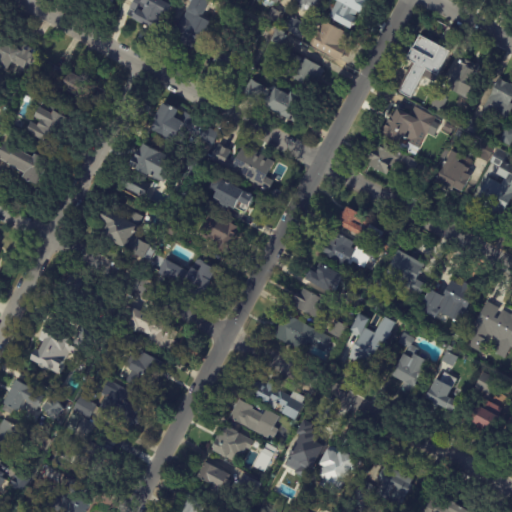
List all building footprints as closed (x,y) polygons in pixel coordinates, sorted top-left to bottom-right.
[(159,0),(161,1),(161,0),(166,0),(174,4),(173,7),(171,6),(165,17),(163,16),(160,22),(163,23),(158,33),(128,16),(136,0),(159,0)] [(208,0),(200,17),(210,23),(195,51),(179,42),(183,35),(174,31),(185,12),(184,12),(190,0),(208,0)] [(317,0),(314,7),(309,3),(306,8),(293,1),(293,0),(317,0)] [(358,14),(355,19),(357,20),(351,31),(334,22),(334,21),(330,19),(339,3),(333,0),(368,0),(361,15),(358,14)] [(275,9),(282,13),(277,23),(267,18),(272,8),(275,9)] [(318,14),(322,16),(316,27),(311,24),(317,14),(318,14)] [(260,25),(253,39),(243,34),(254,15),(262,20),(259,25),(260,25)] [(293,16),(295,17),(296,20),(308,26),(301,39),(282,29),(289,16),(291,18),(292,15),(293,16)] [(323,21),(350,35),(345,44),(346,44),(344,46),(347,48),(339,62),(311,47),(312,46),(309,44),(322,20),(323,21)] [(287,34),(280,47),(267,40),(274,28),(287,34)] [(437,44),(451,52),(438,76),(427,70),(411,99),(400,93),(416,64),(407,59),(413,48),(413,49),(421,35),(437,44)] [(0,40),(21,51),(24,45),(37,52),(30,65),(27,63),(24,70),(12,64),(8,71),(0,66),(0,40)] [(247,50),(242,59),(240,57),(238,60),(244,63),(240,70),(234,67),(232,70),(225,66),(224,69),(213,63),(219,52),(223,53),(225,51),(229,53),(234,44),(247,50)] [(295,55),(303,59),(304,58),(320,67),(319,69),(323,71),(313,90),(278,71),(289,51),(295,55)] [(476,65),(479,67),(474,76),(471,74),(468,81),(475,85),(468,98),(450,89),(454,81),(450,79),(462,58),(476,65)] [(54,69),(66,75),(68,72),(84,81),(76,96),(44,80),(50,67),(54,69)] [(500,79),(511,85),(511,100),(510,104),(511,104),(511,107),(506,119),(492,111),(491,113),(483,109),(494,88),(493,87),(498,78),(500,79)] [(264,87),(262,89),(271,94),(274,88),(288,96),(290,92),(303,99),(297,109),(301,111),(294,124),(263,107),(264,105),(262,104),(265,97),(260,94),(256,101),(243,93),(250,80),(264,87)] [(436,94),(447,99),(441,110),(439,109),(437,113),(430,109),(432,105),(430,104),(436,93),(436,94)] [(49,104),(73,117),(62,139),(57,136),(52,145),(26,132),(31,123),(32,123),(35,118),(32,117),(37,107),(44,111),(48,104),(49,104)] [(176,110),(172,118),(180,122),(184,113),(196,119),(194,121),(218,133),(211,147),(186,134),(181,146),(148,129),(160,104),(166,106),(166,105),(176,110)] [(416,108),(436,118),(426,138),(424,137),(418,149),(408,144),(410,141),(402,136),(397,146),(381,138),(383,135),(381,134),(391,115),(393,116),(397,109),(410,116),(415,107),(416,108)] [(449,117),(454,108),(464,113),(459,123),(449,117)] [(472,118),(483,124),(476,136),(464,129),(471,118),(472,118)] [(446,123),(456,128),(452,135),(442,130),(446,123)] [(511,143),(510,147),(499,140),(506,127),(511,130),(511,143)] [(487,163),(476,157),(478,153),(474,150),(479,140),(495,148),(487,163)] [(23,177),(25,174),(8,165),(8,164),(0,159),(0,154),(6,143),(16,149),(16,150),(33,159),(35,156),(47,163),(35,186),(22,179),(23,177)] [(411,175),(399,170),(401,167),(398,166),(396,170),(392,168),(388,177),(368,167),(370,161),(367,160),(373,149),(376,151),(379,143),(418,161),(411,175)] [(163,183),(147,175),(144,181),(151,184),(143,199),(118,185),(126,171),(132,174),(134,170),(128,167),(138,149),(139,150),(142,144),(175,162),(163,183)] [(220,146),(230,151),(226,161),(233,164),(243,145),(274,162),(260,188),(209,160),(218,145),(220,146)] [(478,204),(475,202),(488,178),(501,185),(504,179),(496,174),(500,168),(490,162),(498,149),(509,155),(505,162),(511,166),(511,198),(500,219),(497,217),(495,220),(486,215),(489,210),(478,204)] [(469,169),(466,174),(470,176),(462,192),(453,188),(450,194),(435,186),(437,183),(435,182),(451,151),(461,156),(457,162),(464,166),(464,167),(469,169)] [(195,169),(189,180),(178,174),(188,155),(199,161),(195,169)] [(423,182),(414,178),(421,164),(430,169),(423,182)] [(206,190),(211,192),(205,204),(194,198),(199,186),(206,190)] [(239,191),(254,199),(246,215),(231,207),(230,209),(222,205),(231,187),(239,191)] [(368,219),(365,226),(353,221),(352,223),(362,229),(358,236),(336,225),(340,218),(339,217),(341,212),(343,213),(346,208),(368,219)] [(142,218),(133,236),(137,238),(137,239),(156,250),(149,261),(143,258),(142,259),(102,237),(105,231),(103,230),(107,224),(99,220),(105,209),(127,221),(132,212),(142,218)] [(235,235),(226,253),(217,248),(219,243),(208,237),(206,240),(198,235),(209,214),(238,230),(235,235)] [(182,228),(176,239),(166,234),(172,223),(182,228)] [(380,232),(382,233),(376,243),(363,236),(369,226),(380,232)] [(367,246),(377,251),(373,260),(369,258),(364,269),(352,262),(350,265),(347,264),(345,268),(321,255),(333,232),(353,243),(351,248),(354,249),(355,247),(364,252),(367,246)] [(410,258),(424,266),(416,280),(426,285),(420,295),(394,281),(392,285),(383,280),(398,251),(410,258)] [(210,282),(200,299),(181,288),(183,285),(168,276),(167,279),(158,274),(166,260),(189,273),(197,260),(216,271),(210,282)] [(339,281),(333,293),(331,292),(330,294),(305,281),(310,271),(314,273),(320,264),(342,276),(339,281)] [(85,282),(71,276),(67,285),(82,291),(85,282)] [(448,315),(438,309),(434,316),(418,307),(429,287),(441,294),(450,278),(458,283),(460,279),(471,285),(469,290),(473,292),(457,320),(448,315)] [(324,303),(315,319),(293,307),(296,301),(293,299),(297,293),(300,295),(303,289),(317,297),(318,294),(326,299),(324,303)] [(352,295),(360,300),(354,310),(343,304),(349,294),(352,295)] [(511,309),(511,345),(510,345),(504,357),(496,353),(497,351),(494,350),(499,339),(487,333),(484,338),(487,340),(481,351),(468,345),(471,339),(467,337),(486,300),(499,307),(494,317),(497,318),(504,305),(511,309)] [(143,315),(177,333),(173,341),(175,341),(173,345),(175,346),(172,351),(169,349),(166,352),(152,344),(153,343),(147,340),(149,336),(143,333),(144,331),(138,328),(135,333),(123,327),(132,309),(143,315)] [(396,320),(386,339),(390,341),(385,349),(382,347),(371,367),(349,355),(360,335),(349,329),(358,313),(369,319),(365,325),(376,331),(386,315),(396,320)] [(330,340),(323,353),(313,347),(313,346),(308,343),(302,353),(273,337),(276,332),(276,331),(284,317),(286,314),(331,339),(330,340)] [(328,333),(334,321),(346,327),(339,340),(328,333)] [(77,359),(68,355),(63,365),(64,365),(59,376),(50,371),(50,372),(29,361),(35,350),(38,351),(42,344),(38,342),(46,328),(83,347),(77,359)] [(411,335),(414,337),(410,343),(418,348),(415,354),(426,360),(422,367),(424,368),(418,379),(417,378),(412,386),(392,374),(393,372),(386,368),(391,359),(398,362),(399,360),(406,346),(397,341),(403,331),(411,335)] [(457,355),(452,365),(441,359),(446,349),(457,355)] [(158,360),(164,363),(147,393),(127,381),(133,371),(129,369),(136,357),(139,359),(144,352),(158,360)] [(486,394),(485,397),(498,405),(493,413),(499,416),(490,431),(469,420),(483,392),(473,387),(482,370),(495,377),(486,394)] [(445,372),(455,378),(446,395),(449,397),(449,396),(456,400),(451,410),(444,406),(443,407),(424,396),(434,377),(438,379),(443,371),(445,372)] [(276,387),(276,388),(275,389),(290,397),(293,392),(304,398),(302,403),(304,404),(295,422),(281,415),(281,414),(278,412),(281,407),(277,405),(274,411),(245,395),(253,379),(266,386),(267,383),(276,387)] [(142,409),(138,417),(140,418),(136,426),(132,423),(128,430),(117,425),(119,421),(112,418),(111,421),(103,416),(104,413),(99,411),(106,396),(102,394),(109,380),(132,392),(127,401),(142,409)] [(20,383),(30,389),(44,397),(41,401),(42,402),(37,411),(27,405),(24,411),(19,408),(17,412),(3,405),(16,381),(20,383)] [(95,407),(88,419),(72,410),(79,397),(96,406),(95,407)] [(64,410),(60,412),(62,415),(56,418),(55,416),(50,419),(43,406),(56,398),(64,410)] [(262,416),(265,410),(278,417),(272,428),(277,430),(272,439),(267,437),(266,440),(228,419),(238,400),(251,408),(251,409),(262,416)] [(94,427),(89,438),(78,432),(84,420),(95,425),(94,427)] [(324,442),(317,455),(309,451),(308,454),(306,453),(299,465),(310,471),(303,485),(289,477),(292,473),(288,471),(287,473),(282,471),(284,468),(277,465),(302,420),(328,434),(324,442)] [(25,433),(15,451),(9,447),(1,461),(0,460),(0,425),(2,421),(25,433)] [(511,442),(503,437),(511,422),(511,442)] [(245,439),(246,440),(233,464),(210,451),(215,443),(216,443),(225,428),(245,439)] [(97,448),(109,455),(96,478),(72,465),(85,441),(97,448)] [(322,489),(323,488),(318,486),(322,479),(319,477),(323,469),(318,466),(327,451),(329,448),(331,449),(332,447),(344,455),(351,443),(362,449),(356,459),(362,462),(354,475),(349,473),(335,498),(325,492),(325,491),(322,489)] [(274,453),(264,447),(253,466),(264,472),(274,453)] [(207,462),(230,476),(221,490),(197,476),(206,462),(207,462)] [(393,511),(387,508),(389,504),(376,497),(383,484),(377,481),(385,467),(414,482),(398,511),(393,511)] [(281,473),(286,475),(281,485),(273,482),(279,471),(281,473)] [(29,482),(22,493),(13,487),(19,476),(29,482)] [(86,486),(78,501),(89,507),(86,511),(56,511),(52,510),(59,497),(70,503),(74,496),(64,490),(70,477),(86,486)] [(363,481),(375,488),(361,511),(343,511),(361,480),(363,481)] [(435,490),(448,496),(447,499),(456,504),(456,505),(471,511),(419,511),(431,488),(435,490)] [(202,511),(201,511),(181,511),(183,508),(181,507),(187,496),(205,506),(202,511)]
